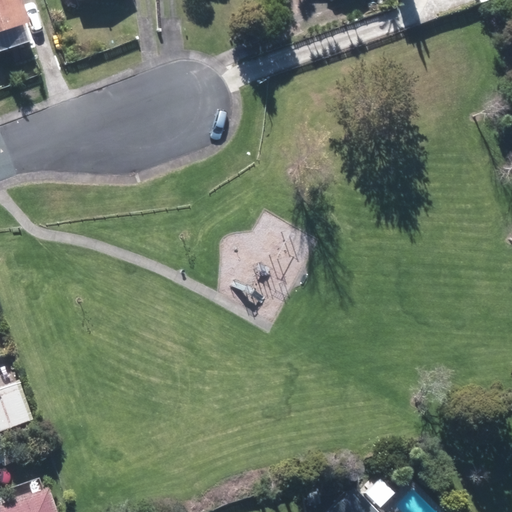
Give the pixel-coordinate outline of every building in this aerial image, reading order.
[(0,0),(0,51),(25,43),(20,26),(28,24),(20,0),(0,0)] [(0,433),(30,422),(14,380),(0,384),(0,433)] [(393,493),(378,479),(364,493),(379,507),(393,493)] [(0,504),(0,511),(55,511),(46,487),(0,504)] [(376,511),(352,488),(328,511),(376,511)]
